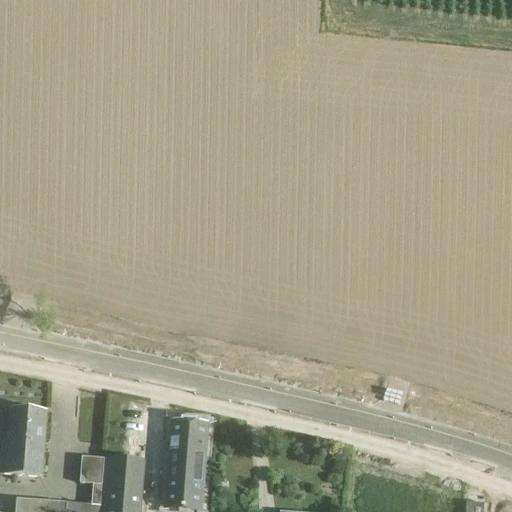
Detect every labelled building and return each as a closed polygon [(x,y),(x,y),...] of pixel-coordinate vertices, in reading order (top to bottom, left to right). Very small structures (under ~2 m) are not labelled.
[(3,440),(0,474),(42,477),(47,412),(11,409),(9,440),(3,440)] [(173,422),(166,507),(201,510),(207,424),(173,422)] [(100,511),(104,460),(82,458),(80,484),(93,485),(91,506),(16,500),(15,511),(100,511)] [(104,460),(100,511),(140,511),(145,463),(104,460)] [(467,503),(465,511),(483,511),(485,504),(467,503)]
